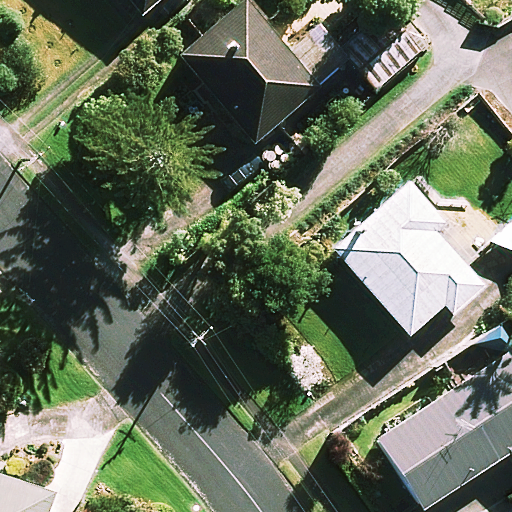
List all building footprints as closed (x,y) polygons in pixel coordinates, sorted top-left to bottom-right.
[(161,0),(119,0),(138,21),(161,0)] [(284,59),(239,8),(174,64),(249,150),(336,74),(306,40),(284,59)] [(370,35),(350,36),(334,50),(371,91),(392,72),(371,49),(370,35)] [(438,313),(446,323),(474,299),(466,289),(474,281),(399,193),(329,254),(404,342),(438,313)] [(511,225),(483,245),(511,255),(511,225)] [(511,369),(504,357),(372,446),(415,511),(423,511),(506,457),(511,466),(511,369)] [(0,511),(42,511),(46,501),(0,486),(0,511)]
